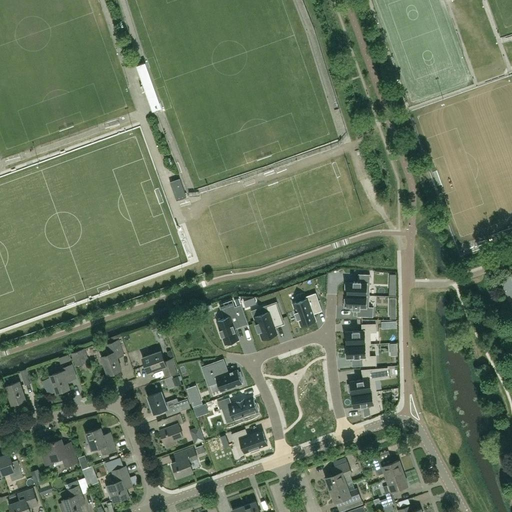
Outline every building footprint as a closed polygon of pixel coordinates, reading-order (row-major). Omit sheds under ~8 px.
[(137,66),(153,112),(160,109),(161,112),(164,112),(145,59),(143,60),(144,63),(137,66)] [(176,199),(185,195),(178,178),(169,181),(176,199)] [(345,283),(345,290),(347,290),(347,295),(369,295),(370,274),(358,274),(358,282),(354,282),(354,283),(345,283)] [(511,284),(509,276),(500,279),(509,302),(511,301),(511,284)] [(302,326),(316,321),(313,314),(322,311),(316,293),(306,297),(307,298),(293,303),(296,311),(295,312),(297,320),(299,319),(302,326)] [(345,299),(345,307),(353,307),(353,308),(357,308),(357,316),(373,317),(373,307),(369,307),(369,295),(347,295),(347,299),(345,299)] [(225,318),(217,321),(221,330),(219,330),(222,337),(223,337),(227,346),(234,344),(233,342),(239,340),(235,328),(242,326),(232,301),(220,305),(225,318)] [(268,312),(254,317),(257,324),(256,324),(259,332),(260,332),(263,340),(278,334),(274,325),(284,322),(277,302),(266,306),(268,312)] [(160,322),(151,325),(153,332),(163,329),(160,322)] [(362,331),(346,332),(346,345),(370,344),(370,332),(376,332),(376,324),(362,324),(362,331)] [(112,353),(101,357),(108,375),(122,370),(117,357),(123,355),(118,341),(108,344),(112,353)] [(370,344),(346,345),(347,358),(352,358),(361,357),(362,365),(376,365),(376,356),(370,356),(369,344),(370,344)] [(161,350),(142,357),(148,373),(163,368),(166,376),(178,372),(173,357),(165,360),(161,350)] [(80,351),(72,354),(77,365),(84,363),(80,351)] [(60,364),(70,361),(68,355),(59,358),(60,364)] [(217,362),(202,367),(209,385),(218,382),(221,391),(242,383),(242,381),(243,380),(240,372),(239,372),(238,370),(224,375),(223,371),(220,372),(217,362)] [(50,376),(51,377),(43,382),(50,393),(56,391),(57,393),(70,388),(68,381),(76,378),(72,365),(62,368),(63,371),(50,376)] [(376,391),(374,379),(389,377),(388,368),(362,370),(364,380),(350,382),(350,384),(348,384),(349,392),(351,392),(352,394),(376,391)] [(20,371),(25,386),(32,383),(27,369),(20,371)] [(179,376),(173,378),(176,386),(182,384),(179,376)] [(19,382),(6,386),(13,404),(26,399),(19,382)] [(379,411),(376,391),(352,394),(354,408),(363,406),(367,405),(368,415),(379,411)] [(162,392),(148,397),(153,411),(164,407),(167,416),(191,407),(187,398),(178,402),(177,399),(166,403),(162,392)] [(191,399),(193,406),(202,403),(199,396),(191,399)] [(229,398),(218,402),(220,409),(229,406),(234,420),(258,411),(253,397),(232,404),(229,398)] [(196,415),(208,411),(205,403),(193,407),(196,415)] [(176,444),(174,440),(184,437),(180,425),(184,423),(181,414),(167,419),(169,427),(160,430),(165,443),(166,443),(167,448),(176,444)] [(104,435),(101,427),(86,433),(92,450),(100,447),(103,454),(117,450),(111,432),(104,435)] [(245,430),(232,434),(237,447),(241,445),(244,453),(251,451),(252,453),(260,450),(259,448),(268,445),(263,431),(248,436),(245,430)] [(48,443),(51,450),(42,453),(46,465),(56,462),(55,460),(63,457),(66,466),(78,462),(71,442),(64,444),(62,439),(48,443)] [(199,454),(206,452),(204,447),(203,447),(203,445),(196,448),(197,450),(199,454)] [(178,461),(173,463),(178,477),(194,471),(190,461),(198,458),(194,447),(175,454),(178,461)] [(0,456),(0,466),(3,475),(10,472),(13,480),(24,476),(19,463),(13,465),(9,454),(0,456)] [(388,479),(404,473),(400,460),(383,466),(379,454),(365,459),(368,466),(376,463),(380,474),(385,472),(388,479)] [(126,466),(123,467),(121,458),(105,464),(108,472),(113,471),(117,481),(109,484),(115,501),(130,496),(127,488),(133,486),(126,466)] [(331,489),(347,484),(345,476),(353,473),(349,462),(332,468),(335,474),(326,477),(331,489)] [(404,473),(388,479),(390,484),(384,486),(388,498),(380,501),(383,508),(392,504),(396,503),(392,491),(409,485),(404,473)] [(65,485),(69,497),(64,499),(68,511),(82,511),(79,501),(84,499),(79,486),(77,480),(65,485)] [(350,491),(347,484),(331,489),(335,502),(343,499),(346,506),(362,500),(358,488),(350,491)] [(41,495),(53,492),(51,485),(39,489),(41,495)] [(18,494),(21,502),(10,505),(12,511),(31,511),(30,507),(39,504),(33,488),(18,494)] [(411,506),(410,506),(408,499),(397,502),(400,509),(398,510),(399,511),(422,511),(421,508),(413,511),(411,506)] [(260,511),(257,501),(245,506),(246,511),(260,511)]
